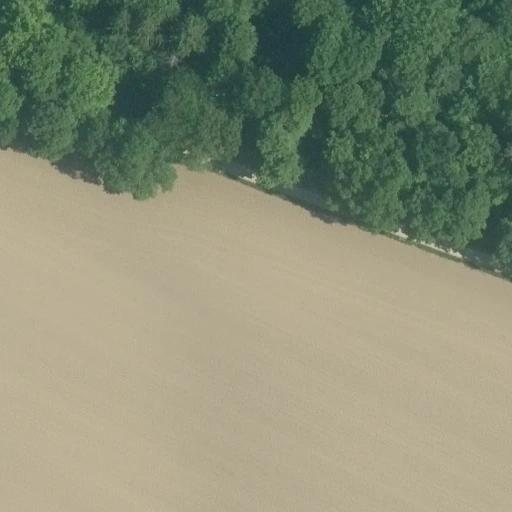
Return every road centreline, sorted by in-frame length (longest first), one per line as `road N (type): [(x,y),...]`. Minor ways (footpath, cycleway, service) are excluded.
road 1 (track): [(0,80),(511,262)]
road 2 (track): [(511,115),(185,0)]
